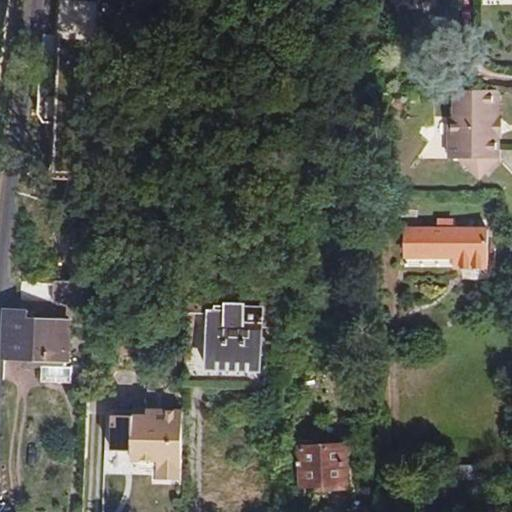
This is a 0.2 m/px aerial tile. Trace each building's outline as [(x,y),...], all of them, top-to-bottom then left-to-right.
[(99,0),(55,0),(55,31),(44,30),(37,114),(41,122),(53,122),(51,179),(92,181),(99,0)] [(501,90),(455,90),(454,117),(451,118),(450,159),(461,159),(476,174),(491,159),(499,160),(500,135),(499,135),(499,118),(500,118),(501,90)] [(491,159),(476,174),(479,178),(499,160),(491,159)] [(404,260),(453,259),(454,269),(489,269),(489,226),(405,227),(404,260)] [(74,256),(91,256),(92,235),(75,235),(74,256)] [(53,302),(89,304),(90,282),(57,280),(53,283),(53,302)] [(266,306),(186,305),(184,383),(262,388),(266,306)] [(68,361),(69,320),(24,320),(24,312),(2,312),(2,358),(24,358),(27,361),(41,361),(41,377),(72,377),(72,361),(68,361)] [(148,411),(183,412),(184,385),(149,384),(148,411)] [(130,450),(130,459),(140,470),(158,470),(158,480),(182,480),(183,412),(148,411),(148,417),(113,416),(113,428),(112,428),(111,450),(130,450)] [(302,492),(347,490),(344,445),(300,448),(302,492)] [(478,465),(459,465),(459,479),(478,479),(478,465)]
